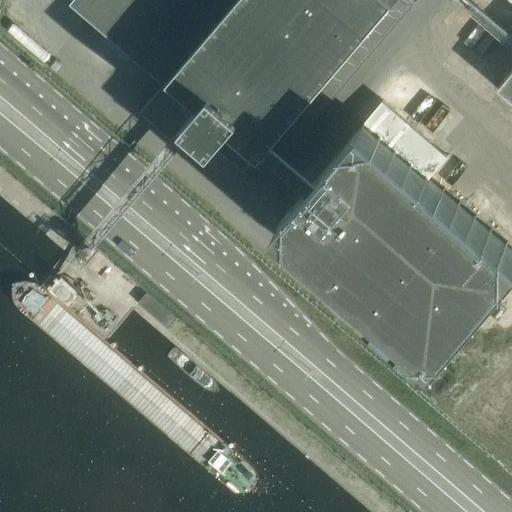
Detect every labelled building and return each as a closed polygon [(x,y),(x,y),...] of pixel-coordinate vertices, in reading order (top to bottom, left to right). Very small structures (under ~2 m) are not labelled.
[(91,0),(175,72),(142,109),(201,160),(216,143),(246,169),(390,0),(91,0)] [(511,73),(501,87),(511,95),(511,73)] [(283,219),(440,353),(437,356),(438,356),(511,269),(511,250),(364,124),(367,121),(366,120),(280,221),(281,222),(283,219)] [(52,210),(51,209),(50,207),(49,207),(48,206),(47,206),(45,207),(44,208),(43,209),(42,210),(42,211),(42,212),(43,214),(44,215),(45,216),(46,216),(47,216),(48,216),(49,216),(50,216),(51,215),(52,214),(52,213),(52,212),(52,211),(52,210)] [(95,246),(94,245),(93,244),(92,243),(90,243),(88,243),(87,244),(86,245),(86,246),(85,246),(85,247),(85,248),(85,249),(86,250),(86,251),(87,252),(88,252),(88,253),(90,253),(91,253),(92,253),(93,252),(94,251),(95,250),(95,249),(95,248),(95,247),(95,246)] [(169,328),(178,317),(148,291),(139,302),(169,328)]
